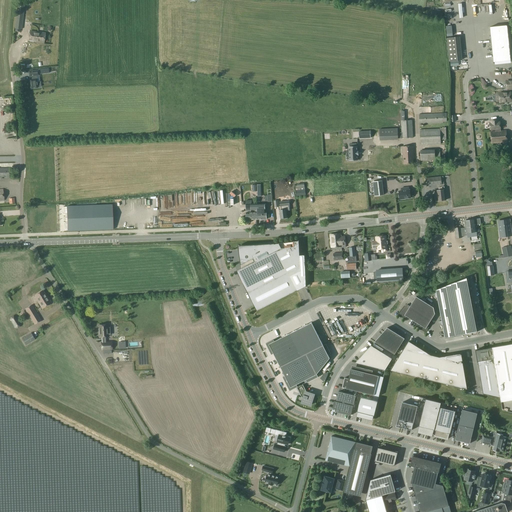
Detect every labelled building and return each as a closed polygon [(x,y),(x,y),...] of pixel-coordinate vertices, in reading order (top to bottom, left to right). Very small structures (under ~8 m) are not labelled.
[(25,1),(18,0),(15,30),(22,30),(23,15),(24,13),(25,1)] [(506,25),(489,27),(490,38),(489,38),(490,46),(491,46),(492,57),(509,55),(506,25)] [(30,31),(29,41),(34,42),(35,42),(44,43),(45,33),(38,32),(30,31)] [(446,38),(449,62),(462,60),(459,37),(446,38)] [(41,47),(32,46),(32,44),(26,43),(24,59),(40,61),(41,47)] [(39,74),(49,73),(48,69),(28,71),(29,76),(30,76),(30,80),(29,80),(31,89),(38,88),(37,87),(40,87),(39,74)] [(499,100),(500,102),(511,101),(511,92),(499,93),(499,96),(498,96),(499,100)] [(419,124),(442,124),(442,122),(447,121),(446,113),(442,113),(419,114),(419,124)] [(402,138),(413,138),(412,120),(401,121),(402,138)] [(495,130),(500,130),(500,129),(499,122),(498,122),(497,120),(491,121),(491,123),(489,123),(490,130),(495,129),(495,130)] [(440,129),(419,129),(420,145),(440,144),(440,143),(446,143),(446,127),(440,128),(440,129)] [(379,129),(380,141),(398,140),(397,128),(379,129)] [(500,130),(495,130),(496,132),(490,132),(491,144),(507,142),(506,131),(500,131),(500,130)] [(357,151),(357,146),(356,146),(356,144),(349,144),(350,147),(349,147),(349,151),(346,151),(347,159),(349,159),(349,161),(358,160),(357,156),(358,156),(358,151),(357,151)] [(413,163),(413,157),(414,157),(413,146),(402,147),(403,157),(403,158),(403,164),(413,163)] [(421,161),(435,160),(440,160),(440,150),(434,150),(420,150),(421,161)] [(0,177),(10,177),(10,168),(0,168),(0,177)] [(444,184),(443,177),(441,177),(441,176),(425,178),(426,187),(442,185),(444,184)] [(383,195),(381,181),(373,182),(374,196),(383,195)] [(306,195),(305,189),(304,183),(297,184),(297,185),(295,186),(296,190),(295,190),(296,196),(306,195)] [(219,199),(215,187),(210,188),(214,200),(219,199)] [(410,196),(411,196),(412,195),(411,192),(410,192),(410,190),(409,190),(409,187),(401,188),(401,191),(399,191),(400,199),(410,198),(410,196)] [(439,190),(436,191),(437,193),(434,193),(435,201),(446,200),(445,190),(444,190),(444,187),(438,187),(439,190)] [(239,202),(239,189),(225,190),(225,196),(232,195),(232,202),(239,202)] [(209,191),(205,192),(212,206),(215,205),(209,191)] [(281,208),(281,207),(282,209),(279,210),(280,218),(287,218),(286,210),(290,210),(289,205),(289,201),(280,202),(280,206),(281,206),(281,208)] [(112,204),(67,206),(68,231),(113,229),(112,204)] [(246,220),(257,220),(257,217),(258,217),(258,210),(251,210),(251,204),(246,204),(246,210),(246,211),(251,211),(251,210),(255,210),(255,212),(246,212),(246,220)] [(257,220),(267,219),(266,212),(263,212),(263,210),(265,210),(265,204),(251,204),(251,210),(258,210),(258,217),(257,217),(257,220)] [(465,220),(466,225),(464,226),(464,228),(466,228),(467,233),(467,238),(477,236),(475,225),(481,224),(480,218),(475,219),(465,220)] [(511,235),(509,219),(498,221),(500,237),(511,235)] [(337,240),(337,247),(342,246),(342,247),(345,247),(344,237),(341,237),(340,234),(337,234),(337,240)] [(384,249),(387,248),(385,236),(375,237),(377,250),(384,249)] [(257,311),(297,290),(288,273),(300,267),(299,241),(298,241),(294,241),(293,241),(289,242),(284,243),(284,242),(284,243),(279,243),(274,244),(243,246),(245,262),(240,264),(240,265),(253,259),(254,262),(237,271),(255,262),(266,284),(248,293),(248,292),(248,293),(257,311)] [(493,266),(492,266),(492,259),(486,260),(488,276),(494,275),(493,266)] [(403,280),(402,269),(377,270),(377,282),(403,280)] [(467,278),(436,290),(445,338),(477,332),(467,278)] [(37,301),(42,309),(51,303),(47,296),(46,296),(42,290),(34,295),(38,301),(37,301)] [(407,305),(399,314),(405,317),(406,316),(417,323),(416,324),(426,331),(431,324),(429,323),(435,314),(433,307),(416,296),(410,306),(407,305)] [(31,305),(25,309),(35,324),(41,320),(31,305)] [(20,326),(20,324),(16,316),(13,316),(11,318),(10,319),(15,328),(17,328),(20,326)] [(266,343),(272,354),(273,353),(279,365),(322,343),(312,322),(274,341),(273,340),(266,343)] [(108,325),(98,326),(98,337),(102,337),(102,342),(105,342),(105,337),(108,336),(108,335),(111,334),(110,327),(108,327),(108,325)] [(404,338),(387,328),(375,342),(395,354),(404,338)] [(22,339),(26,345),(35,340),(31,333),(22,339)] [(414,345),(409,341),(391,370),(467,389),(463,363),(462,363),(462,361),(461,354),(460,354),(454,355),(454,356),(447,357),(447,356),(440,357),(413,351),(414,345)] [(102,342),(101,343),(102,350),(103,350),(108,350),(109,353),(111,352),(111,349),(112,349),(111,342),(105,342),(102,342)] [(279,365),(285,376),(283,377),(290,390),(297,387),(296,385),(317,374),(330,358),(322,343),(279,365)] [(501,402),(511,399),(511,344),(492,347),(476,350),(478,361),(483,393),(500,397),(501,402)] [(371,345),(357,361),(357,363),(385,370),(392,358),(371,345)] [(134,357),(113,358),(113,361),(110,361),(110,363),(141,362),(141,350),(136,350),(136,354),(133,354),(134,357)] [(351,369),(348,379),(345,378),(342,387),(374,395),(379,376),(351,369)] [(302,402),(310,405),(314,395),(305,392),(305,391),(306,391),(303,385),(297,388),(300,394),(304,395),(302,402)] [(338,391),(336,401),(334,401),(333,406),(334,406),(333,410),(344,413),(343,413),(351,415),(356,396),(338,391)] [(361,397),(356,416),(373,421),(378,401),(361,397)] [(418,426),(417,432),(431,435),(432,429),(434,430),(440,407),(441,403),(423,398),(417,425),(418,426)] [(402,402),(396,426),(412,430),(418,406),(402,402)] [(434,435),(434,436),(435,436),(447,439),(448,439),(447,439),(449,433),(450,434),(455,411),(440,407),(434,430),(436,430),(434,435)] [(470,444),(477,413),(462,409),(455,440),(461,441),(464,442),(470,444)] [(286,433),(276,430),(275,434),(279,435),(279,436),(278,436),(277,438),(278,438),(277,442),(278,442),(277,445),(275,444),(274,449),(284,452),(285,447),(283,446),(284,444),(288,445),(290,438),(285,436),(286,433)] [(496,438),(494,437),(492,445),(494,446),(493,450),(499,452),(499,450),(503,451),(506,437),(503,436),(503,435),(497,433),(496,438)] [(492,445),(494,437),(483,435),(481,443),(492,445)] [(331,436),(325,460),(350,466),(356,442),(331,436)] [(354,450),(343,492),(350,494),(351,491),(357,493),(357,490),(362,491),(371,454),(370,454),(372,449),(371,449),(370,454),(366,453),(368,445),(357,442),(355,450),(354,450)] [(378,448),(375,461),(394,466),(397,453),(378,448)] [(439,472),(441,463),(413,456),(411,465),(414,466),(410,483),(412,483),(434,489),(435,483),(438,472),(439,472)] [(265,482),(266,482),(266,483),(268,484),(268,483),(269,483),(269,484),(273,485),(273,484),(274,484),(274,485),(276,486),(276,485),(277,485),(279,478),(270,475),(271,473),(272,473),(273,469),(263,466),(262,471),(269,472),(268,475),(267,475),(265,482)] [(467,469),(466,473),(464,472),(463,476),(465,476),(465,479),(472,481),(473,478),(474,478),(475,475),(474,475),(475,472),(470,470),(467,469)] [(391,474),(371,480),(366,500),(382,495),(396,492),(391,474)] [(491,476),(483,474),(482,478),(479,477),(477,486),(480,487),(481,485),(488,487),(491,476)] [(325,476),(323,482),(323,481),(322,484),(323,484),(321,490),(331,492),(333,485),(336,486),(336,489),(342,491),(345,482),(338,480),(337,484),(333,482),(334,479),(325,476)] [(4,488),(8,492),(23,498),(25,500),(32,503),(35,493),(32,492),(31,491),(34,484),(31,482),(28,485),(25,484),(21,487),(14,484),(13,483),(14,480),(11,478),(10,481),(8,480),(11,483),(7,482),(4,488)] [(510,481),(507,480),(506,484),(504,484),(503,488),(505,488),(504,493),(507,494),(505,503),(505,504),(506,506),(509,505),(510,505),(511,494),(511,480),(511,481),(510,481)] [(425,511),(449,506),(443,485),(435,483),(434,489),(412,483),(420,511),(425,511)] [(467,497),(473,498),(475,488),(470,486),(467,497)] [(488,504),(490,494),(484,493),(482,502),(488,504)] [(386,511),(382,495),(366,500),(369,511),(386,511)] [(505,504),(505,503),(502,503),(473,511),(507,511),(506,506),(505,504)]
